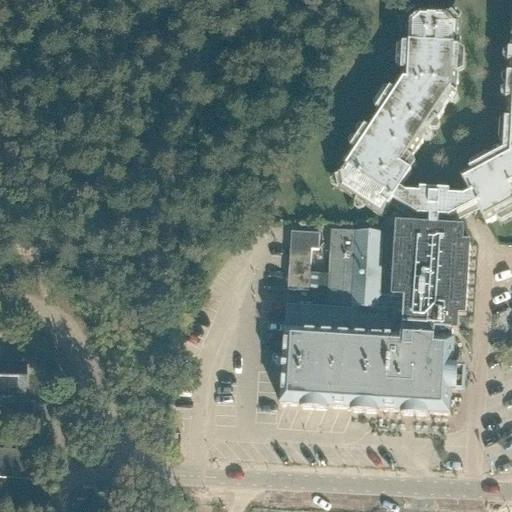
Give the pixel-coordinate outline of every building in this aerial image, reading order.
[(393,201),(400,191),(411,174),(404,169),(411,159),(412,160),(423,143),(422,143),(437,120),(438,121),(443,112),(441,111),(456,88),(456,84),(457,84),(458,75),(457,75),(458,48),(459,48),(460,38),(459,38),(459,23),(448,11),(438,10),(438,9),(428,8),(427,10),(417,9),(405,20),(404,35),(403,35),(402,45),(403,45),(402,72),(401,72),(401,80),(399,83),(396,81),(390,89),(391,90),(376,113),(375,112),(365,128),(366,129),(351,152),(350,151),(345,158),(346,159),(335,175),(339,191),(372,213),(371,214),(380,220),(393,201)] [(468,194),(474,205),(484,225),(493,220),(492,219),(511,209),(511,25),(511,26),(510,40),(509,40),(509,50),(510,50),(509,63),(508,63),(507,73),(508,73),(507,100),(506,100),(505,119),(506,119),(504,153),(468,171),(468,170),(459,174),(468,194)] [(430,229),(439,229),(440,218),(446,219),(474,205),(468,194),(461,197),(449,197),(449,192),(418,190),(417,195),(404,194),(400,191),(393,201),(417,217),(431,218),(430,229)] [(286,332),(281,408),(302,409),(302,412),(330,414),(330,411),(353,412),(352,415),(380,417),(380,414),(403,415),(403,418),(431,420),(431,417),(452,418),(453,394),(458,395),(460,367),(455,367),(456,343),(453,342),(454,333),(455,333),(455,332),(460,332),(461,317),(468,317),(473,245),(465,245),(466,231),(461,230),(439,229),(430,229),(410,227),(399,227),(394,297),(378,296),(382,236),(334,233),(332,275),(330,296),(330,310),(288,308),(287,332),(286,332)] [(291,235),(288,293),(309,294),(309,293),(319,296),(330,296),(332,275),(320,275),(310,275),(311,253),(318,253),(319,236),(291,235)] [(0,397),(11,398),(11,392),(23,393),(24,364),(0,363),(0,397)] [(0,451),(0,474),(3,475),(3,479),(27,480),(27,472),(33,473),(34,453),(0,451)]
